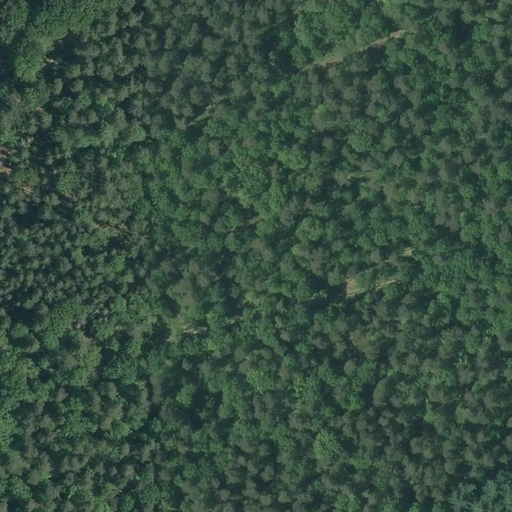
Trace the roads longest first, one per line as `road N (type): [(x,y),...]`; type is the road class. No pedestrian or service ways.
road 1 (track): [(0,386),(511,249)]
road 2 (track): [(449,269),(483,411)]
road 3 (track): [(74,0),(0,114)]
